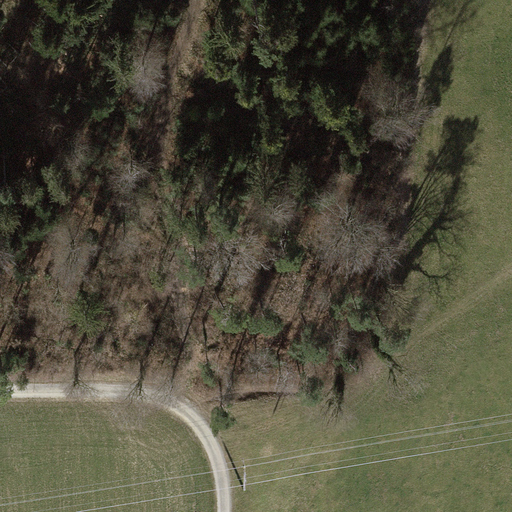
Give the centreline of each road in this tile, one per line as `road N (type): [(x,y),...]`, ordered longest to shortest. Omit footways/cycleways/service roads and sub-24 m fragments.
road 1 (track): [(170,394),(343,382),(511,270)]
road 2 (track): [(224,511),(222,454),(170,394),(0,394)]
